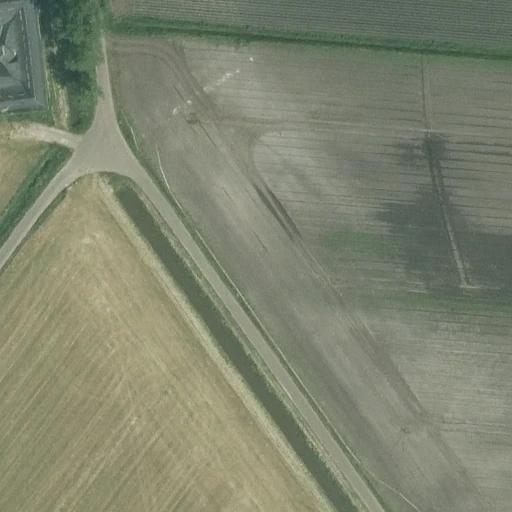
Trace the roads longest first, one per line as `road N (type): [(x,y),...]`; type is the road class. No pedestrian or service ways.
road 1 (unclassified): [(91,0),(105,128),(374,511)]
road 2 (track): [(0,264),(105,128)]
